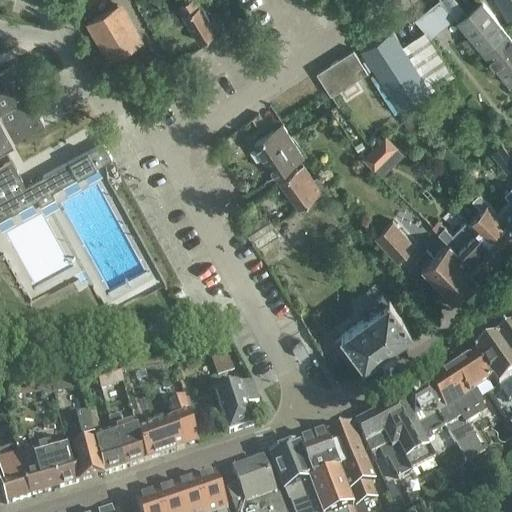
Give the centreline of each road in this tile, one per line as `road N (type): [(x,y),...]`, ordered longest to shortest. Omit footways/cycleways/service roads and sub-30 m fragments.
road 1 (residential): [(311,417),(164,147),(355,28)]
road 2 (residential): [(43,511),(311,417)]
road 3 (residential): [(311,417),(406,365),(511,281)]
